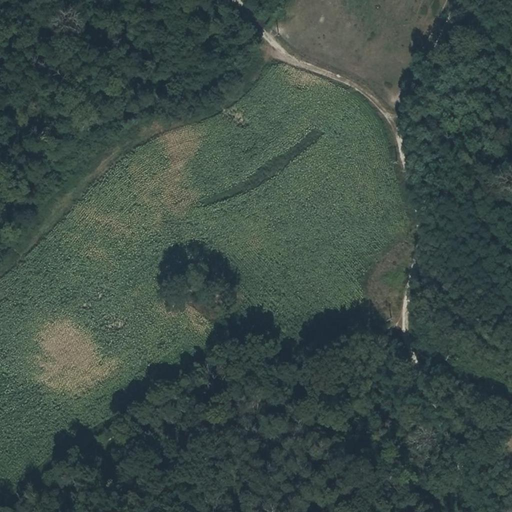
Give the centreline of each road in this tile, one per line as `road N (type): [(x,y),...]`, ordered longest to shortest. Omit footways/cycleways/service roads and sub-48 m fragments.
road 1 (track): [(383,107),(414,190),(417,227),(402,325)]
road 2 (track): [(402,325),(491,511)]
road 3 (track): [(231,0),(271,49),(383,107)]
